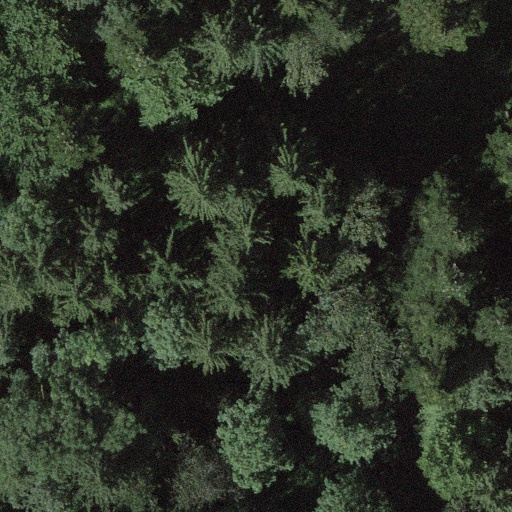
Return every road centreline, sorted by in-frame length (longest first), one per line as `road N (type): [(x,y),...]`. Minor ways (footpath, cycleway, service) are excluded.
road 1 (track): [(488,0),(462,35),(425,60),(0,245)]
road 2 (track): [(408,0),(312,22),(0,23)]
